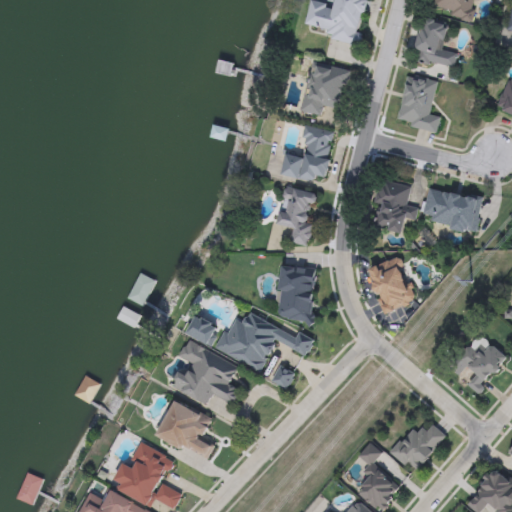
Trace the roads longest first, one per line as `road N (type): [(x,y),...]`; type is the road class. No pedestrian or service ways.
road 1 (residential): [(401,0),(347,202),(341,255),(371,341)]
road 2 (residential): [(371,341),(210,511)]
road 3 (residential): [(371,341),(481,440)]
road 4 (residential): [(511,404),(422,511)]
road 5 (residential): [(369,136),(471,162),(495,156)]
